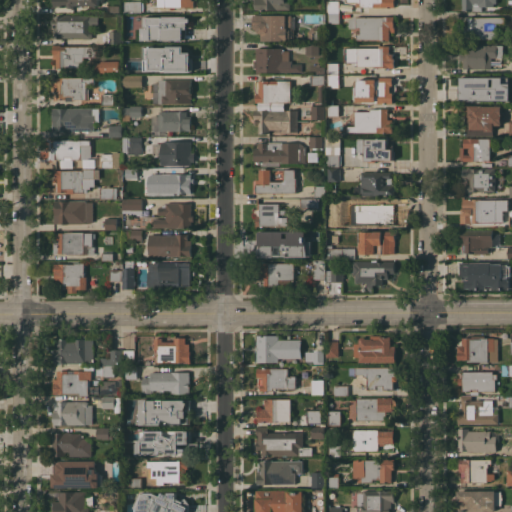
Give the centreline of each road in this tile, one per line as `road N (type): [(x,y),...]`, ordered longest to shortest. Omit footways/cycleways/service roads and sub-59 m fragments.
road 1 (residential): [(18,0),(20,511)]
road 2 (residential): [(222,0),(223,511)]
road 3 (residential): [(425,0),(425,511)]
road 4 (tertiary): [(425,312),(20,312)]
